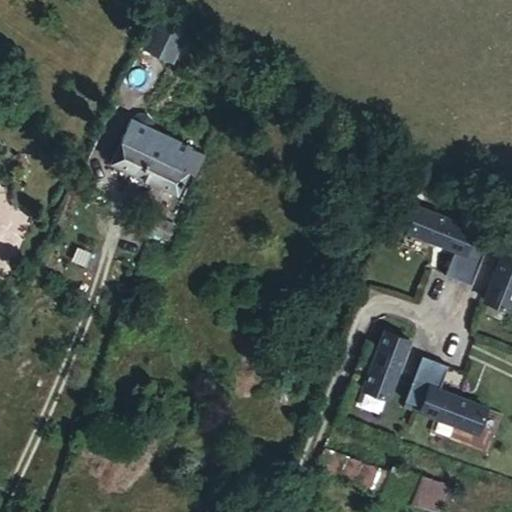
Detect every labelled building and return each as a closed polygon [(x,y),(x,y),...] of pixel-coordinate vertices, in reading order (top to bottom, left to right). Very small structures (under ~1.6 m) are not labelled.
[(139,45),(171,61),(190,24),(158,8),(139,45)] [(127,128),(111,162),(178,195),(193,162),(190,160),(196,148),(168,134),(162,145),(127,128)] [(409,200),(407,225),(459,249),(468,222),(409,200)] [(166,238),(173,224),(157,217),(150,231),(166,238)] [(480,298),(510,307),(511,300),(511,242),(500,239),(480,298)] [(358,379),(380,386),(411,335),(385,332),(358,379)] [(433,380),(417,403),(477,429),(491,404),(433,380)] [(319,461),(415,498),(425,470),(393,458),(389,466),(326,441),(319,461)] [(134,511),(57,482),(49,504),(70,511),(134,511)]
